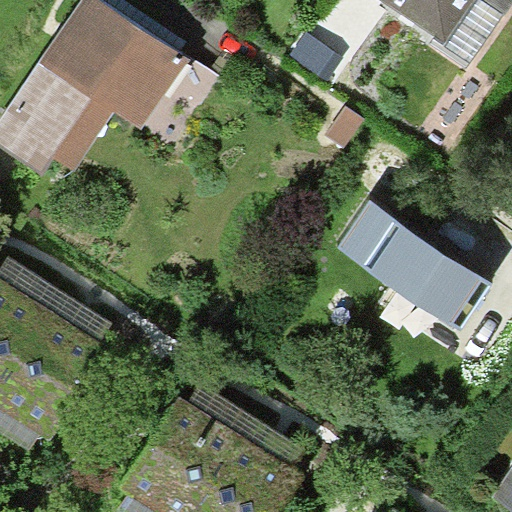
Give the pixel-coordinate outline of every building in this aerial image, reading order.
[(166,147),(212,80),(94,0),(82,0),(0,120),(0,144),(54,182),(65,165),(45,151),(85,92),(166,147)] [(390,0),(438,33),(432,42),(461,63),(505,0),(390,0)] [(0,373),(43,308),(0,279),(0,373)] [(104,348),(43,308),(0,373),(0,405),(46,436),(104,348)] [(116,482),(162,511),(184,511),(235,434),(174,394),(116,482)] [(271,511),(296,474),(235,434),(184,511),(271,511)] [(511,468),(499,490),(511,497),(511,468)]
